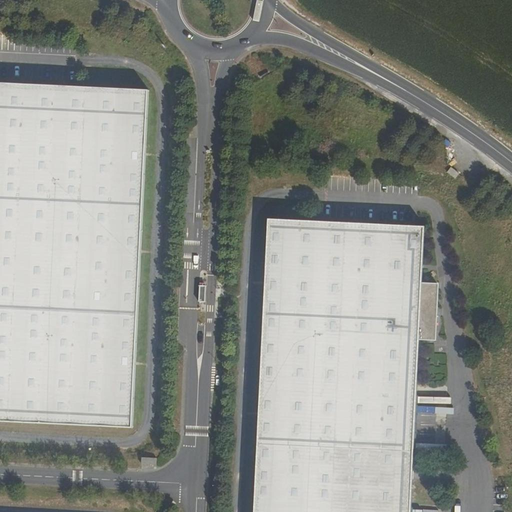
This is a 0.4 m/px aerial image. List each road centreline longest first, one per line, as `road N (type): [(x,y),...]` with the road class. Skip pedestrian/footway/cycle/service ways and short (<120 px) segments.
road 1 (unclassified): [(198,390),(213,302),(222,76),(235,47)]
road 2 (unclassified): [(193,44),(198,390)]
road 3 (unclassified): [(193,482),(0,472)]
road 4 (secondary): [(511,164),(366,70)]
road 5 (secondary): [(366,70),(266,0)]
